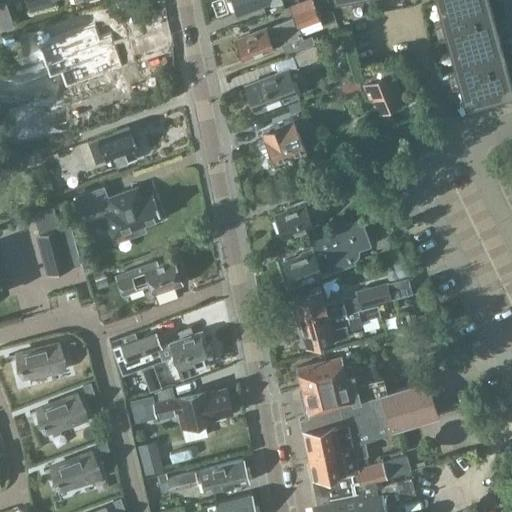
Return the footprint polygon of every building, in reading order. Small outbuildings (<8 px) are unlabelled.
[(25,0),(30,13),(54,6),(52,0),(72,0),(74,2),(80,0),(25,0)] [(227,0),(231,9),(236,8),(237,11),(265,0),(227,0)] [(293,17),(236,39),(243,57),(280,43),(300,36),(297,28),(319,19),(311,0),(306,0),(289,7),(293,17)] [(435,23),(436,29),(493,13),(489,0),(441,0),(447,20),(435,23)] [(0,2),(0,30),(13,26),(5,1),(0,2)] [(450,31),(455,49),(499,37),(493,13),(436,29),(438,34),(450,31)] [(38,48),(34,50),(35,52),(39,50),(49,78),(45,80),(45,81),(60,76),(65,90),(122,69),(110,38),(99,42),(94,28),(38,48)] [(310,35),(301,39),(304,46),(313,43),(310,35)] [(448,72),(449,77),(506,62),(499,37),(455,49),(461,68),(448,72)] [(314,45),(292,53),(297,66),(311,61),(319,58),(314,45)] [(511,82),(506,62),(449,77),(451,83),(464,79),(469,99),(511,86),(511,82)] [(298,68),(246,87),(254,108),(288,95),(287,94),(293,93),(288,81),(301,77),(298,68)] [(401,72),(391,76),(394,85),(404,81),(401,72)] [(363,85),(375,114),(402,103),(394,85),(391,76),(390,74),(363,85)] [(293,118),(262,131),(265,139),(263,140),(272,161),(289,154),(294,165),(310,159),(306,148),(305,147),(301,138),(312,133),(304,114),(293,118)] [(95,164),(109,159),(112,158),(114,164),(136,157),(133,148),(136,147),(129,128),(87,143),(95,164)] [(387,131),(376,135),(380,145),(391,141),(387,131)] [(53,189),(44,166),(30,171),(39,194),(53,189)] [(277,214),(277,213),(275,213),(277,219),(275,220),(279,232),(282,231),(284,236),(286,236),(285,234),(300,229),(301,231),(314,226),(310,215),(327,208),(325,202),(345,194),(336,172),(316,180),(320,192),(289,205),(291,209),(277,214)] [(162,218),(153,194),(141,199),(137,187),(103,199),(99,188),(75,197),(85,222),(104,215),(112,236),(162,218)] [(29,191),(18,194),(21,204),(32,201),(29,191)] [(360,217),(326,229),(306,237),(311,248),(304,251),(305,254),(287,261),(287,259),(285,260),(287,266),(284,267),(288,277),(291,276),(293,283),(295,282),(294,281),(308,276),(309,279),(353,262),(352,260),(355,259),(357,257),(358,254),(358,251),(357,249),(371,244),(360,217)] [(58,229),(39,234),(49,273),(69,268),(58,229)] [(89,229),(79,233),(84,246),(94,242),(89,229)] [(85,251),(96,272),(103,269),(94,251),(96,250),(95,247),(85,251)] [(0,295),(10,293),(0,258),(0,295)] [(152,294),(182,284),(173,259),(157,265),(156,262),(115,276),(122,294),(149,285),(152,294)] [(93,274),(98,288),(108,285),(102,271),(93,274)] [(295,304),(293,305),(295,313),(298,315),(301,324),(328,316),(328,317),(376,304),(376,303),(391,299),(386,283),(356,291),(357,296),(350,298),(349,296),(335,299),(336,302),(325,305),(322,293),(321,294),(307,297),(307,298),(294,301),(295,304)] [(328,316),(301,324),(303,335),(301,335),(303,345),(306,344),(307,347),(334,340),(349,336),(348,333),(352,332),(351,327),(361,324),(360,321),(380,315),(376,304),(328,317),(328,316)] [(411,313),(402,316),(405,326),(414,323),(411,313)] [(121,344),(111,348),(122,375),(155,362),(151,351),(158,349),(162,347),(156,332),(156,330),(120,344),(121,344)] [(197,331),(168,342),(162,345),(168,358),(172,357),(177,369),(194,362),(196,366),(204,363),(202,359),(207,358),(197,331)] [(74,340),(66,342),(69,354),(77,352),(74,340)] [(60,342),(8,355),(8,357),(17,355),(20,365),(18,365),(19,370),(21,370),(22,376),(51,371),(62,367),(62,368),(64,368),(61,355),(60,355),(58,344),(61,344),(60,342)] [(299,377),(302,387),(331,378),(330,376),(352,370),(350,362),(343,364),(341,356),(326,360),(297,367),(297,369),(296,371),(297,376),(299,377)] [(331,378),(302,387),(309,417),(359,401),(386,393),(381,375),(355,380),(353,371),(353,370),(352,370),(330,376),(331,378)] [(90,381),(82,384),(86,395),(94,392),(90,381)] [(301,419),(310,464),(355,455),(355,458),(367,455),(364,441),(400,428),(399,427),(437,417),(426,382),(387,394),(386,393),(359,401),(309,417),(301,419)] [(152,395),(130,401),(135,422),(155,417),(155,418),(178,413),(182,426),(197,423),(197,421),(232,412),(226,387),(175,400),(174,397),(155,401),(153,401),(152,395)] [(79,393),(29,412),(29,414),(38,410),(42,420),(40,421),(42,425),(43,425),(45,431),(73,423),(84,417),(84,418),(86,417),(81,405),(80,405),(77,395),(79,394),(79,393)] [(104,438),(96,441),(101,453),(109,450),(104,438)] [(163,470),(156,441),(137,445),(145,475),(163,470)] [(93,451),(43,469),(43,471),(52,468),(56,478),(54,479),(56,483),(57,483),(59,488),(87,481),(98,475),(98,476),(100,475),(95,463),(91,453),(94,452),(93,451)] [(310,464),(318,503),(377,491),(376,488),(389,482),(386,477),(409,471),(406,454),(357,469),(355,458),(355,455),(310,464)] [(242,459),(202,469),(198,470),(195,471),(195,470),(167,478),(166,474),(157,476),(162,493),(169,491),(170,491),(198,484),(201,483),(203,493),(248,481),(242,459)] [(317,511),(385,511),(384,502),(415,494),(411,477),(389,483),(389,482),(376,488),(377,491),(318,503),(316,504),(317,511)] [(208,505),(209,511),(256,511),(251,494),(208,505)] [(120,497),(112,500),(117,511),(124,508),(120,497)]
